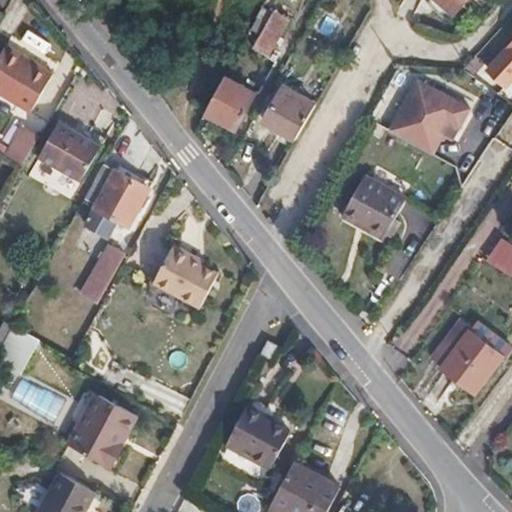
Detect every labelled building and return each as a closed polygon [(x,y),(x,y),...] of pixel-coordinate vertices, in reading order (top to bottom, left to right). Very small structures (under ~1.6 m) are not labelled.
[(465,0),(439,0),(454,13),(465,0)] [(263,6),(252,26),(260,31),(271,12),(263,6)] [(271,12),(260,31),(252,45),(267,54),(288,18),(273,9),(271,12)] [(511,84),(511,45),(491,70),(510,87),(511,84)] [(57,76),(5,46),(0,54),(0,94),(34,114),(57,76)] [(226,75),(207,112),(236,128),(255,92),(226,75)] [(472,107),(416,77),(388,131),(434,155),(443,137),(453,142),(472,107)] [(265,119),(297,137),(316,103),(284,85),(265,119)] [(102,145),(60,121),(30,174),(69,197),(80,180),(82,180),(102,145)] [(10,122),(0,140),(0,149),(6,152),(19,127),(10,122)] [(20,133),(14,143),(31,153),(37,143),(20,133)] [(14,143),(8,154),(25,164),(31,153),(14,143)] [(148,187),(105,162),(84,201),(127,225),(148,187)] [(360,223),(385,238),(405,203),(365,179),(342,217),(358,227),(360,223)] [(382,242),(385,238),(360,223),(358,227),(382,242)] [(511,275),(511,251),(497,240),(485,255),(511,275)] [(124,253),(109,244),(89,279),(104,288),(124,253)] [(203,263),(194,258),(196,255),(174,244),(154,280),(202,305),(221,272),(203,263)] [(205,259),(196,255),(194,258),(203,263),(205,259)] [(0,359),(28,372),(43,340),(5,322),(0,332),(0,359)] [(441,366),(474,389),(499,352),(466,329),(441,366)] [(285,340),(272,332),(266,342),(279,350),(285,340)] [(121,435),(126,437),(138,415),(95,393),(67,446),(72,449),(105,465),(121,435)] [(266,411),(248,401),(226,442),(269,465),(289,429),(263,415),(266,411)] [(110,468),(126,437),(121,435),(105,465),(110,468)] [(325,511),(340,485),(292,459),(277,487),(268,503),(285,511),(325,511)] [(84,511),(95,492),(59,473),(38,511),(84,511)]
